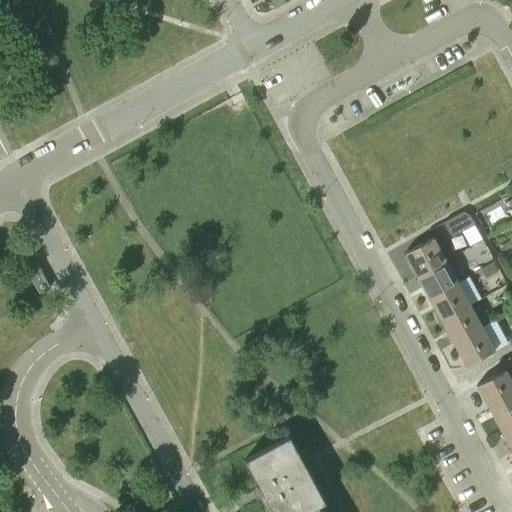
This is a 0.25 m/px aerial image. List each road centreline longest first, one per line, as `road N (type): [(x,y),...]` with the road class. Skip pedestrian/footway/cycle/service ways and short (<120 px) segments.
road 1 (residential): [(501,511),(305,139),(312,108),(391,63)]
road 2 (residential): [(18,174),(247,47)]
road 3 (residential): [(63,511),(31,467),(25,414),(30,396),(89,325)]
road 4 (residential): [(193,511),(89,325)]
road 5 (residential): [(89,325),(18,174)]
road 6 (residential): [(511,49),(497,29),(475,21),(391,63)]
